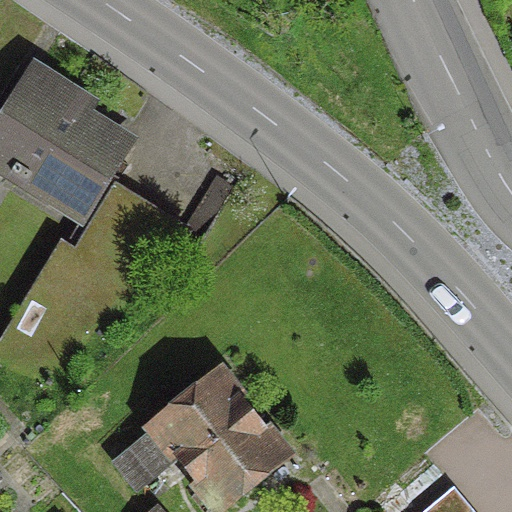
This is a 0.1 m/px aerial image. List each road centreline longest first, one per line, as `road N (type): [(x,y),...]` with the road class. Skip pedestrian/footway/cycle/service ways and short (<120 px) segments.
road 1 (tertiary): [(100,0),(277,122),(374,201),(511,352)]
road 2 (tertiary): [(413,0),(511,190)]
